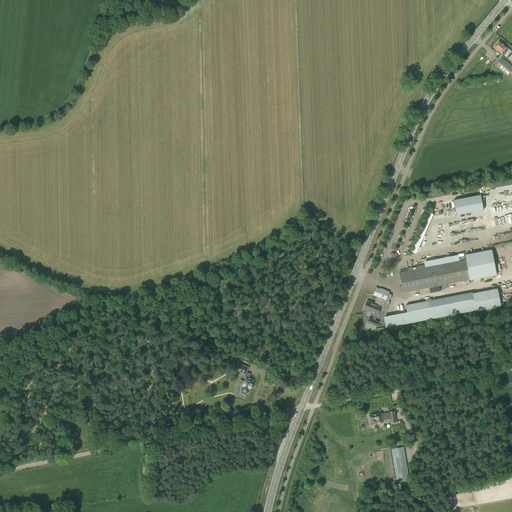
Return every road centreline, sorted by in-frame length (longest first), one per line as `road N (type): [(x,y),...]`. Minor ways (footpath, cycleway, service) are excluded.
road 1 (primary): [(303,404),(417,118),(505,0)]
road 2 (track): [(0,470),(294,411)]
road 3 (track): [(337,401),(511,366)]
